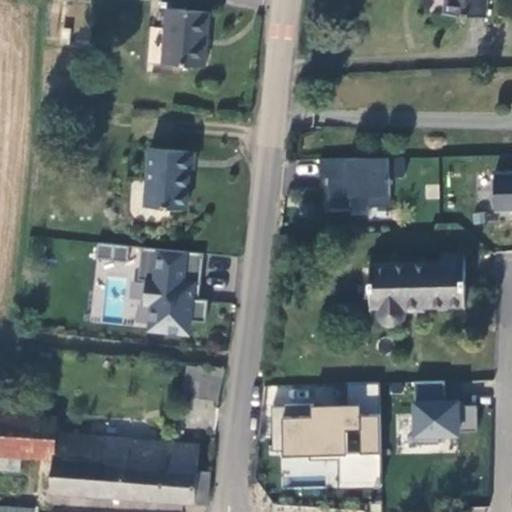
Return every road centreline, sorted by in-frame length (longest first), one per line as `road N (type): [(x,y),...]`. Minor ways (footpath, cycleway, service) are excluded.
road 1 (residential): [(214,511),(290,0)]
road 2 (unknown): [(283,43),(511,38)]
road 3 (residential): [(498,511),(511,347)]
